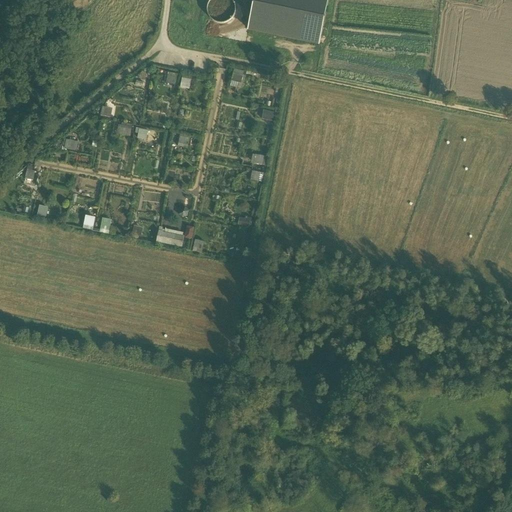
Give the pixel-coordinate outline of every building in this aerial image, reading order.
[(211,0),(211,1),(209,2),(208,4),(207,6),(207,8),(207,10),(207,12),(207,13),(208,15),(209,17),(210,19),(212,21),(213,22),(214,23),(216,23),(219,24),(222,24),(224,24),(226,24),(228,23),(230,21),(232,20),(233,19),(234,17),(234,16),(235,15),(235,13),(236,12),(236,10),(236,8),(235,7),(235,6),(235,5),(234,3),(233,2),(232,0),(231,0),(211,0)] [(328,0),(254,0),(248,30),(319,44),(328,0)] [(130,136),(132,127),(118,124),(117,134),(130,136)] [(179,143),(187,145),(189,137),(181,135),(179,143)] [(193,239),(194,227),(187,226),(185,238),(193,239)] [(157,242),(182,248),(184,238),(159,232),(157,242)]
